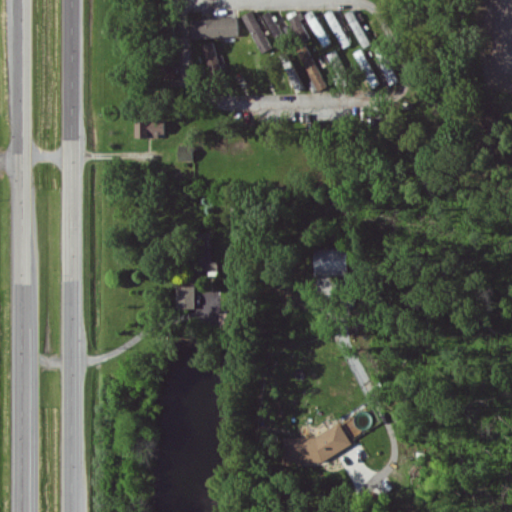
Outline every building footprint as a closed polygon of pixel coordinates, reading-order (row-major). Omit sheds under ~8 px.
[(347,52),(356,48),(341,12),(332,15),(347,52)] [(352,16),(369,51),(378,47),(361,12),(352,16)] [(293,48),(278,13),(268,17),(275,33),(270,36),(260,13),(248,18),(267,60),(293,48)] [(310,18),(330,50),(338,45),(318,13),(310,18)] [(244,39),(244,20),(199,21),(200,40),(244,39)] [(208,47),(214,71),(226,68),(220,44),(208,47)] [(405,85),(391,47),(382,50),(396,88),(405,85)] [(362,55),(369,70),(375,67),(368,52),(362,55)] [(345,82),(354,75),(339,53),(329,60),(345,82)] [(305,59),(324,95),(334,90),(315,54),(305,59)] [(174,124),(143,123),(142,139),(174,140),(174,124)] [(200,163),(200,148),(184,149),(185,163),(200,163)] [(323,253),(324,281),(358,280),(357,252),(323,253)] [(202,289),(183,289),(184,312),(202,311),(202,289)] [(328,465),(359,445),(346,424),(321,439),(291,439),(291,464),(328,465)]
